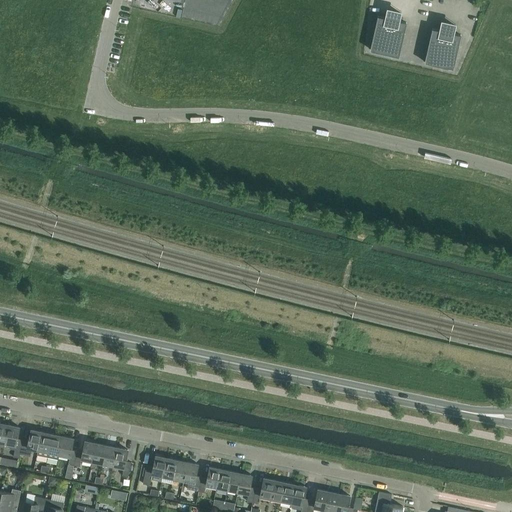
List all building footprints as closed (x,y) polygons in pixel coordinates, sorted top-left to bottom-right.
[(377,16),(370,50),(398,57),(406,23),(398,21),(399,17),(400,17),(401,14),(386,10),(385,13),(386,14),(385,18),(377,16)] [(454,30),(455,26),(441,23),(440,26),(441,26),(440,30),(432,28),(424,62),(453,69),(461,35),(452,33),(453,29),(454,30)] [(8,425),(0,423),(0,446),(4,447),(5,442),(8,425)] [(22,441),(17,440),(19,427),(8,425),(5,442),(10,444),(9,449),(14,450),(13,457),(19,458),(20,454),(22,441)] [(32,448),(38,449),(41,432),(30,429),(28,443),(22,441),(20,454),(30,456),(32,448)] [(37,455),(47,457),(52,434),(41,432),(38,449),(37,455)] [(59,454),(62,436),(52,434),(47,457),(58,459),(59,454)] [(73,438),(62,436),(59,454),(70,456),(68,464),(74,465),(76,453),(71,452),(73,438)] [(82,454),(76,453),(74,465),(79,466),(81,458),(92,461),(95,443),(84,441),(82,454)] [(102,463),(106,445),(95,443),(92,461),(90,466),(95,467),(96,461),(102,463)] [(116,447),(106,445),(102,463),(113,465),(116,447)] [(127,450),(116,447),(113,465),(124,467),(122,475),(128,476),(130,464),(125,463),(127,450)] [(162,475),(166,458),(155,455),(152,468),(146,467),(142,483),(149,485),(151,479),(160,481),(161,481),(162,475)] [(173,477),(176,460),(166,458),(162,475),(173,477)] [(183,480),(187,462),(176,460),(173,477),(183,480)] [(198,491),(201,479),(195,477),(198,464),(187,462),(183,480),(188,481),(186,488),(198,491)] [(216,486),(220,469),(209,467),(206,480),(201,479),(198,491),(204,492),(206,484),(216,486)] [(220,469),(216,486),(227,489),(230,471),(220,469)] [(237,491),(241,473),(230,471),(227,489),(237,491)] [(241,473),(237,491),(248,493),(246,501),(252,502),(255,490),(249,489),(252,475),(241,473)] [(270,498),(274,480),(263,478),(260,491),(255,490),(252,502),(258,503),(260,495),(270,498)] [(281,500),(285,482),(274,480),(270,498),(281,500)] [(291,502),(295,484),(285,482),(281,500),(291,502)] [(295,484),(291,502),(292,502),(291,507),(301,510),(300,511),(306,511),(309,501),(303,500),(306,487),(295,484)] [(2,491),(0,499),(0,510),(4,511),(16,511),(21,490),(12,488),(11,493),(2,491)] [(325,509),(328,491),(317,489),(315,502),(309,501),(306,511),(312,511),(314,507),(325,509)] [(335,511),(339,493),(328,491),(325,509),(335,511)] [(374,511),(401,511),(402,506),(389,503),(391,494),(378,492),(374,511)] [(339,493),(335,511),(339,511),(352,511),(352,510),(347,509),(350,496),(339,493)] [(42,510),(45,498),(35,496),(35,495),(27,494),(23,511),(36,511),(37,509),(42,510)] [(45,498),(42,510),(48,511),(61,511),(63,502),(45,498)]
